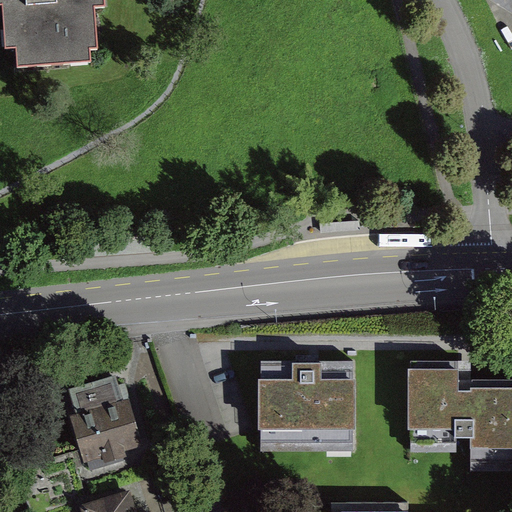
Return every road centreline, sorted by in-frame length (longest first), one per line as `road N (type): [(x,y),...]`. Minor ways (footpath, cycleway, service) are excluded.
road 1 (primary): [(0,314),(321,278),(491,269)]
road 2 (residential): [(491,269),(481,116),(463,39),(439,0)]
